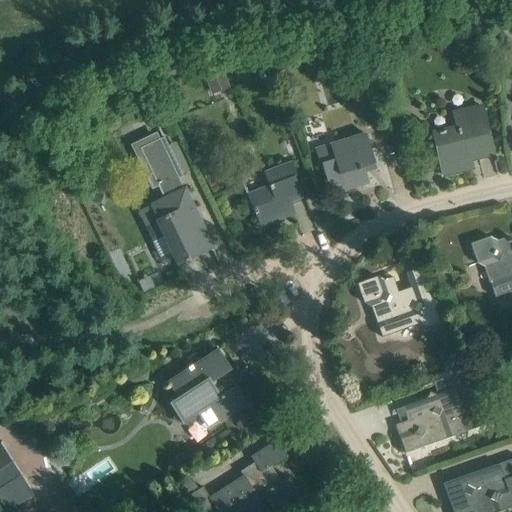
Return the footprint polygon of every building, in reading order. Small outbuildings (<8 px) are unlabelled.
[(227,74),(206,81),(213,103),(234,97),(227,74)] [(482,106),(453,113),(456,126),(432,132),(438,156),(442,176),(473,169),(471,160),(493,155),(482,106)] [(213,250),(204,232),(184,189),(182,190),(155,134),(131,146),(152,190),(157,187),(163,199),(138,211),(147,229),(158,224),(178,266),(213,250)] [(375,164),(366,135),(315,151),(320,166),(321,165),(331,195),(368,184),(363,168),(375,164)] [(280,214),(293,209),(291,203),(302,198),(294,176),(296,175),(291,161),(263,172),(268,184),(247,193),(243,182),(241,183),(254,215),(254,214),(260,228),(282,219),(280,214)] [(496,241),(489,238),(470,244),(476,263),(485,267),(495,298),(511,291),(511,255),(506,238),(496,241)] [(423,323),(424,329),(439,324),(420,268),(405,273),(413,295),(400,299),(392,278),(383,281),(376,277),(357,284),(363,304),(371,307),(382,338),(423,323)] [(234,388),(225,374),(231,370),(217,349),(167,383),(177,398),(169,404),(182,424),(207,407),(219,425),(231,416),(248,405),(236,387),(234,388)] [(400,423),(395,425),(405,454),(413,451),(424,447),(465,432),(481,426),(465,385),(461,373),(430,384),(434,396),(417,402),(422,416),(400,423)] [(197,490),(174,505),(178,511),(205,511),(214,507),(217,511),(247,511),(261,503),(260,501),(264,498),(266,500),(273,511),(289,511),(304,502),(289,478),(281,483),(271,467),(287,456),(277,441),(260,452),(251,458),(255,463),(241,472),(244,477),(212,498),(204,486),(197,490)] [(0,496),(9,510),(34,493),(0,442),(0,496)] [(511,459),(443,484),(448,500),(454,498),(459,511),(481,504),(483,511),(498,511),(511,507),(511,459)]
